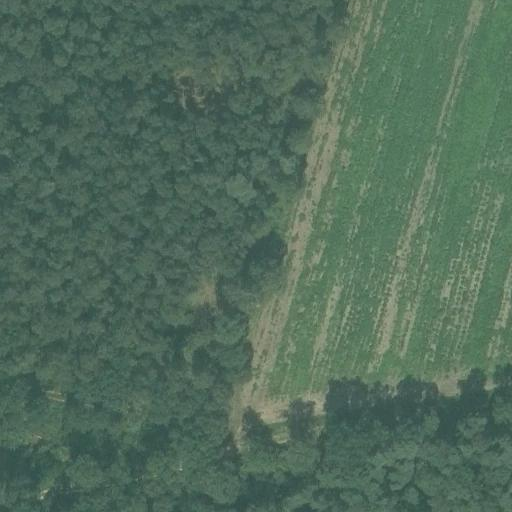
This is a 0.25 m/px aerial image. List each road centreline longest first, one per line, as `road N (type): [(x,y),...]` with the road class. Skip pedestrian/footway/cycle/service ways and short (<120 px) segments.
road 1 (track): [(511,408),(256,450),(0,392)]
road 2 (track): [(0,496),(256,450)]
